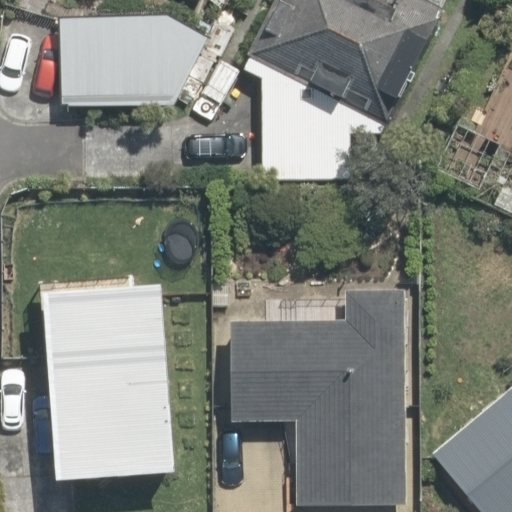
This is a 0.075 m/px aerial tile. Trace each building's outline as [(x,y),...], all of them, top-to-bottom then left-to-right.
[(281,0),(259,52),(312,75),(302,96),(337,111),(346,89),(407,115),(455,0),(281,0)] [(67,16),(0,14),(0,124),(4,125),(65,126),(66,109),(67,25),(67,16)] [(66,109),(159,111),(191,62),(192,28),(67,25),(66,109)] [(342,119),(255,115),(254,152),(196,150),(195,175),(339,181),(342,119)] [(75,181),(76,126),(65,126),(4,125),(3,180),(75,181)] [(146,133),(81,132),(80,189),(145,191),(146,133)] [(168,472),(163,288),(39,291),(44,476),(168,472)] [(395,503),(397,291),(346,290),(346,328),(226,327),(225,425),(295,426),(294,502),(395,503)] [(511,511),(511,381),(423,451),(471,511),(511,511)]
